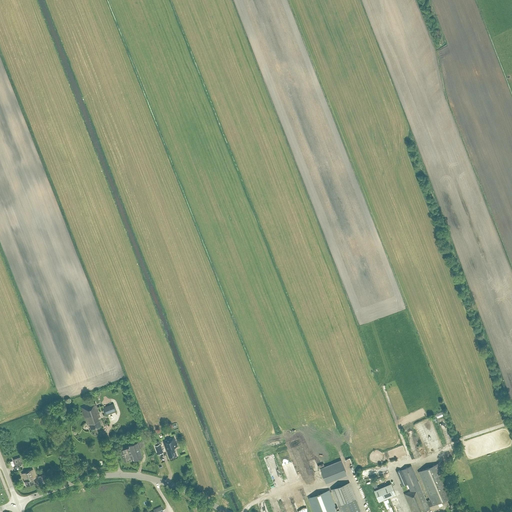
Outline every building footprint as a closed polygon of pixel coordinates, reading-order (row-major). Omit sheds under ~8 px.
[(88,424),(90,429),(100,425),(97,416),(99,416),(95,402),(81,407),(87,424),(88,424)] [(102,407),(104,414),(116,410),(113,403),(102,407)] [(167,452),(169,458),(177,455),(174,447),(178,446),(174,436),(172,437),(165,440),(165,439),(163,440),(167,451),(167,450),(168,452),(167,452)] [(128,445),(129,448),(124,449),(124,448),(119,450),(124,461),(132,458),(133,460),(142,457),(137,442),(128,445)] [(155,445),(158,454),(163,452),(160,443),(155,445)] [(321,469),(325,479),(346,471),(342,461),(321,469)] [(410,491),(404,493),(411,511),(414,510),(414,511),(426,511),(429,509),(428,507),(452,497),(438,463),(418,471),(429,499),(426,501),(411,466),(401,470),(403,476),(399,478),(402,485),(406,483),(410,491)] [(24,481),(25,485),(34,482),(32,478),(35,477),(32,469),(21,473),(24,481)] [(44,474),(38,476),(41,483),(46,481),(44,474)] [(331,489),(339,510),(337,511),(329,490),(308,497),(314,511),(360,511),(350,482),(331,489)] [(374,490),(379,501),(395,494),(390,483),(374,490)] [(389,499),(386,500),(390,511),(396,511),(392,502),(391,503),(389,499)]
